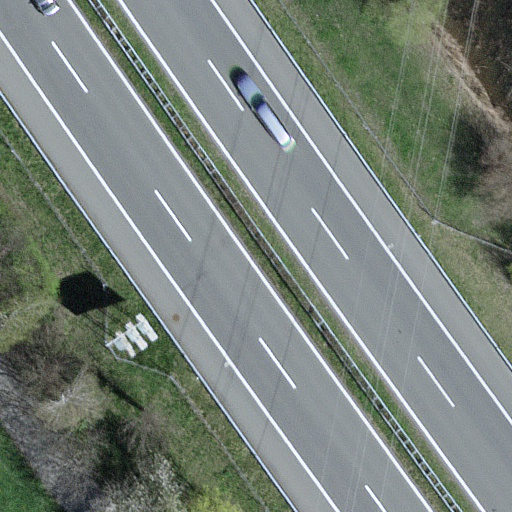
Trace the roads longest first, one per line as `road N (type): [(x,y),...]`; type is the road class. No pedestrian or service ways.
road 1 (motorway): [(20,0),(384,511)]
road 2 (motorway): [(511,482),(168,0)]
road 3 (unclassified): [(95,511),(0,379)]
